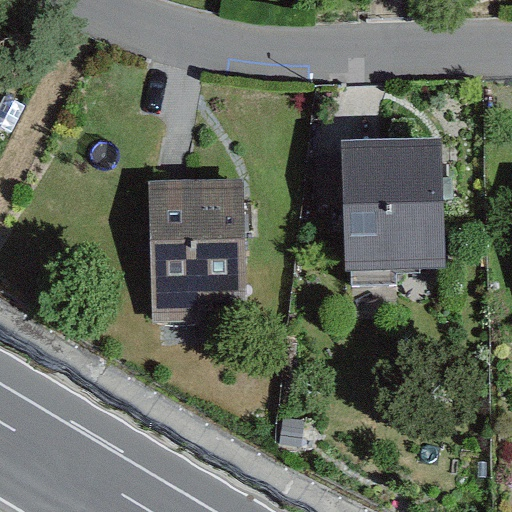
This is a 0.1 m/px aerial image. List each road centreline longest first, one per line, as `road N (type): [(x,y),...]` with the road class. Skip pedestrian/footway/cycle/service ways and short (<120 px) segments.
road 1 (residential): [(511,54),(317,62),(173,43),(91,0)]
road 2 (motorway): [(118,511),(0,441)]
